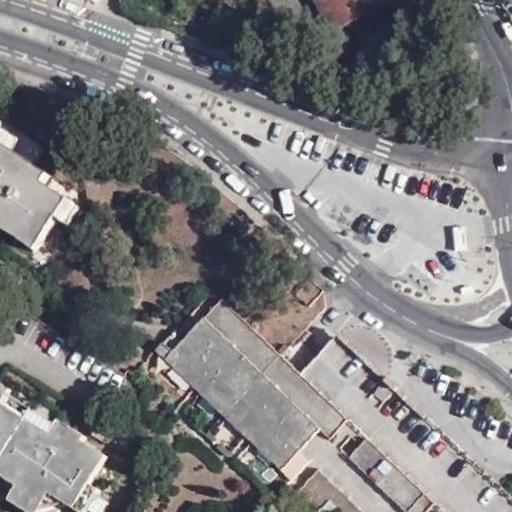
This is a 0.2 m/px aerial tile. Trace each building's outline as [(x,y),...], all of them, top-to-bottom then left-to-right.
[(315,0),(331,28),(383,0),(315,0)] [(16,125),(8,137),(27,149),(34,137),(16,125)] [(0,224),(6,229),(8,230),(12,223),(47,246),(68,216),(81,197),(59,182),(64,174),(27,149),(8,137),(0,148),(0,224)] [(92,205),(81,197),(68,216),(80,223),(92,205)] [(311,297),(323,285),(310,271),(298,284),(311,297)] [(185,331),(176,321),(154,342),(227,410),(335,511),(372,511),(301,443),(323,421),(417,511),(453,511),(430,489),(453,466),(373,388),(386,374),(337,328),(302,364),(224,290),(211,303),(185,331)] [(202,294),(176,321),(185,331),(211,303),(202,294)] [(0,469),(20,482),(11,498),(31,511),(38,511),(53,489),(78,504),(93,479),(109,450),(87,435),(87,429),(79,424),(65,416),(62,420),(54,429),(30,414),(6,398),(11,389),(14,384),(0,374),(0,469)] [(474,460),(386,374),(373,388),(453,466),(461,473),(474,460)] [(36,404),(11,389),(6,398),(30,414),(54,429),(62,420),(36,404)] [(372,511),(417,511),(323,421),(301,443),(372,511)] [(457,477),(474,494),(496,471),(479,455),(474,460),(461,473),(457,477)] [(511,511),(511,486),(496,471),(474,494),(493,511),(511,511)] [(102,485),(93,479),(78,504),(88,509),(102,485)]
